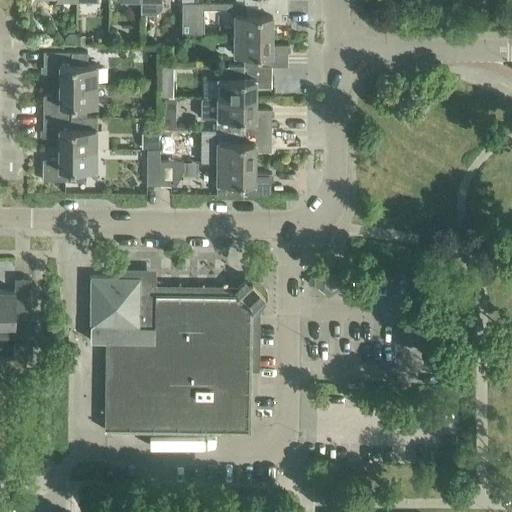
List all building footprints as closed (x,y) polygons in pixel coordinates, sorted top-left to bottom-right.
[(141,0),(142,12),(156,12),(162,6),(161,0),(141,0)] [(204,31),(204,0),(182,0),(182,31),(204,31)] [(288,22),(288,1),(244,0),(236,0),(234,0),(234,32),(272,32),(273,22),(288,22)] [(111,30),(111,41),(122,41),(122,35),(118,30),(111,30)] [(272,43),(272,32),(234,32),(234,54),(244,54),(244,64),(272,65),(288,65),(288,44),(289,44),(289,43),(272,43)] [(66,36),(66,43),(76,43),(76,33),(70,33),(66,36)] [(88,50),(64,50),(44,50),(44,70),(43,70),(43,71),(59,72),(59,83),(97,83),(98,62),(88,62),(88,50)] [(271,86),(272,66),(272,65),(244,64),(228,64),(227,77),(218,77),(217,96),(256,96),(256,86),(271,86)] [(97,104),(97,83),(59,83),(59,93),(43,93),(43,115),(87,115),(87,104),(97,104)] [(160,83),(160,96),(173,96),(173,83),(160,83)] [(256,107),(256,96),(217,96),(202,96),(201,116),(217,117),(217,128),(227,128),(271,129),(271,108),(272,108),(272,107),(256,107)] [(160,112),(159,127),(176,127),(176,113),(160,112)] [(86,127),(87,115),(43,115),(43,134),(42,134),(42,135),(59,136),(58,147),(97,148),(97,127),(86,127)] [(271,150),(271,129),(227,128),(227,141),(217,141),(217,160),(255,160),(255,150),(271,150)] [(96,167),(97,148),(58,147),(58,157),(43,157),(42,179),(86,179),(86,167),(96,167)] [(159,183),(159,161),(159,148),(147,148),(147,157),(147,183),(159,183)] [(255,160),(217,160),(217,192),(271,193),(271,172),(272,172),(272,171),(255,171),(255,160)] [(185,161),(172,161),(159,161),(159,183),(177,184),(185,167),(185,161)] [(340,284),(340,276),(333,271),(325,275),(320,272),(315,276),(315,284),(323,290),(327,293),(329,289),(331,291),(332,289),(340,284)] [(154,340),(154,291),(140,291),(140,275),(91,275),(90,339),(106,339),(154,340)] [(228,293),(228,292),(154,291),(154,340),(106,339),(105,429),(250,430),(252,317),(251,317),(251,308),(252,307),(263,296),(249,282),(237,293),(228,293)] [(15,289),(0,288),(0,322),(13,323),(13,324),(14,336),(27,336),(27,300),(15,300),(15,289)] [(0,368),(26,369),(26,357),(0,356),(0,368)]
